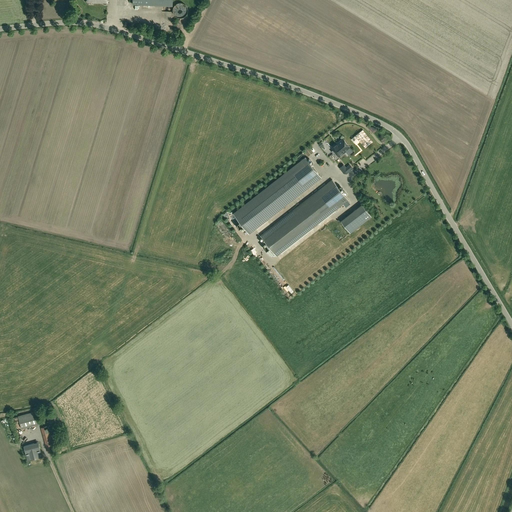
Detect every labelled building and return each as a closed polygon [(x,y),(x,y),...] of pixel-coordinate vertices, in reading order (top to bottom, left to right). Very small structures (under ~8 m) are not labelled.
[(336,143),(331,147),(333,150),(331,151),(334,155),(336,154),(339,157),(344,153),(343,152),(349,147),(343,138),(336,143)] [(305,157),(233,213),(240,222),(236,225),(239,229),(243,226),(249,234),(321,178),(305,157)] [(343,173),(346,173),(352,169),(349,165),(345,168),(343,165),(339,168),(343,173)] [(277,256),(349,202),(332,179),(261,235),(277,256)] [(358,209),(366,220),(371,217),(362,206),(358,209)] [(350,233),(354,230),(346,219),(342,222),(350,233)] [(37,410),(18,416),(21,429),(41,423),(37,410)] [(55,412),(46,414),(49,424),(58,421),(55,412)] [(55,451),(48,426),(41,428),(48,453),(55,451)] [(25,447),(26,453),(30,451),(32,457),(38,456),(36,450),(40,449),(38,442),(28,445),(24,446),(25,447)]
